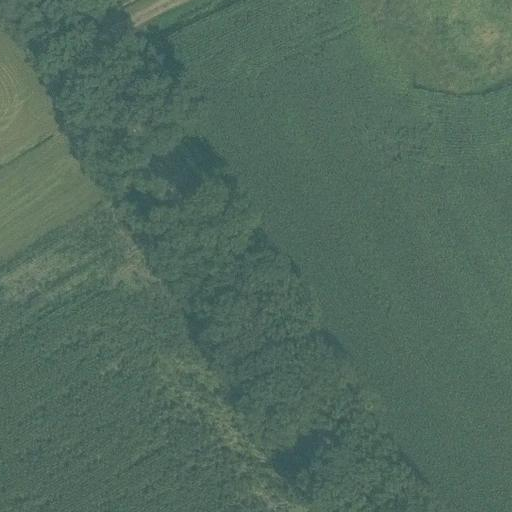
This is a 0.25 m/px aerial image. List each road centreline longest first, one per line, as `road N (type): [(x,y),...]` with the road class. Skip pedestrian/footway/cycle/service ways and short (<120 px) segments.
road 1 (unclassified): [(371,511),(50,0)]
road 2 (track): [(82,51),(194,0)]
